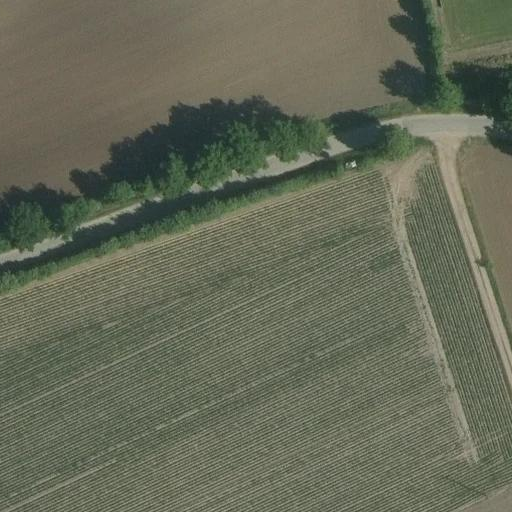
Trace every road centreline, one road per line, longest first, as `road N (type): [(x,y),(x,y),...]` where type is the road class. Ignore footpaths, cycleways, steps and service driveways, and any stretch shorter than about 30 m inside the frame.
road 1 (unclassified): [(0,265),(386,130),(439,124),(511,131)]
road 2 (track): [(439,124),(511,374)]
